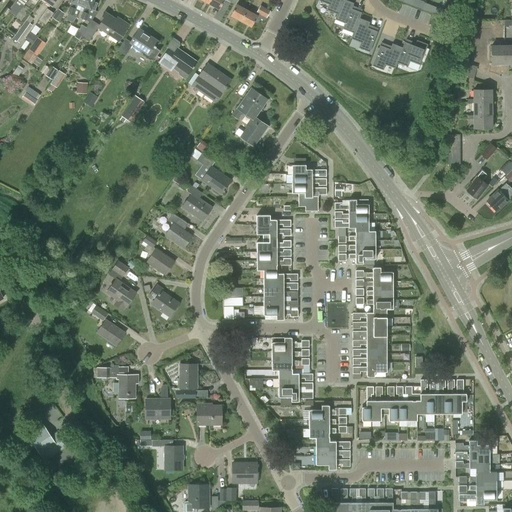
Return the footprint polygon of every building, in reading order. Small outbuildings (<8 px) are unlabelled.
[(18,0),(16,4),(22,8),(28,0),(18,0)] [(68,13),(76,16),(82,0),(69,0),(72,1),(68,13)] [(87,20),(89,22),(96,11),(90,9),(93,0),(82,0),(76,16),(76,17),(79,10),(82,12),(80,18),(87,20)] [(210,0),(208,4),(219,10),(224,0),(225,0),(230,3),(231,0),(210,0)] [(319,0),(319,1),(329,5),(327,10),(337,14),(342,0),(319,0)] [(337,14),(335,20),(345,24),(343,29),(353,33),(359,18),(362,13),(361,13),(352,9),(353,6),(354,3),(344,0),(342,0),(337,14)] [(230,16),(240,22),(246,11),(236,5),(230,16)] [(246,11),(240,22),(251,27),(254,22),(257,24),(260,19),(264,21),(266,19),(270,11),(260,6),(257,12),(254,11),(252,14),(246,11)] [(53,13),(47,9),(39,20),(45,24),(53,13)] [(58,9),(52,17),(58,22),(65,13),(58,9)] [(103,19),(98,28),(119,41),(129,25),(121,20),(120,22),(105,12),(101,18),(103,19)] [(29,16),(13,38),(19,43),(32,25),(30,24),(31,22),(29,21),(32,18),(29,16)] [(353,33),(351,39),(361,42),(358,48),(370,52),(377,32),(377,31),(367,28),(369,25),(370,22),(359,18),(353,33)] [(33,31),(38,34),(42,28),(37,25),(33,31)] [(154,59),(156,58),(160,52),(153,47),(157,41),(139,29),(130,42),(125,39),(117,51),(125,56),(132,44),(142,50),(142,53),(143,55),(145,57),(147,58),(149,59),(151,59),(154,59)] [(37,36),(30,32),(25,39),(32,43),(37,36)] [(403,48),(397,63),(408,67),(410,61),(420,65),(421,62),(426,48),(428,44),(416,40),(416,43),(414,46),(405,42),(404,42),(402,48),(403,48)] [(33,43),(28,49),(35,54),(40,48),(33,43)] [(380,45),(372,66),(383,70),(385,65),(395,69),(397,63),(403,48),(402,48),(392,44),(391,46),(390,49),(380,46),(380,45)] [(504,65),(504,46),(491,47),(491,65),(504,65)] [(179,75),(185,79),(188,74),(196,62),(178,49),(175,52),(168,48),(158,63),(171,72),(173,69),(178,73),(179,75)] [(23,58),(35,66),(40,59),(28,50),(23,58)] [(465,58),(461,69),(475,74),(477,67),(467,64),(469,59),(465,58)] [(231,80),(207,64),(198,77),(192,87),(215,103),(221,93),(231,80)] [(46,76),(52,80),(58,71),(52,66),(46,76)] [(475,74),(461,69),(458,81),(464,82),(466,76),(474,79),(475,74)] [(47,89),(51,92),(55,87),(57,88),(65,75),(59,70),(47,89)] [(76,93),(87,94),(87,83),(77,83),(76,93)] [(40,95),(28,87),(25,91),(37,99),(40,95)] [(237,120),(242,114),(252,121),(240,138),(253,148),(268,127),(255,118),(267,101),(250,89),(232,116),(237,120)] [(473,103),(491,104),(491,90),(473,91),(473,99),(467,99),(467,103),(473,103)] [(37,101),(25,93),(22,97),(33,106),(37,101)] [(134,117),(144,102),(135,96),(123,115),(128,118),(130,115),(134,117)] [(467,115),(467,116),(492,116),(491,104),(473,103),(474,115),(467,115)] [(453,106),(451,115),(456,116),(459,108),(453,106)] [(492,116),(467,116),(467,119),(474,119),(474,129),(492,129),(492,116)] [(490,143),(480,154),(487,160),(497,149),(490,143)] [(169,155),(176,160),(183,150),(176,145),(169,155)] [(197,160),(207,167),(212,160),(195,148),(192,151),(197,154),(196,155),(199,157),(197,160)] [(511,164),(509,162),(501,170),(506,175),(511,169),(511,164)] [(292,165),(292,174),(305,174),(305,179),(312,179),(312,175),(318,175),(318,177),(326,177),(326,170),(305,170),(305,165),(292,165)] [(201,181),(220,195),(230,182),(210,168),(201,181)] [(476,177),(472,182),(473,183),(467,192),(473,196),(473,198),(474,199),(476,199),(477,200),(488,186),(482,182),(487,176),(482,171),(477,178),(476,177)] [(292,174),(292,183),(305,183),(305,188),(312,188),(312,184),(318,184),(318,186),(326,186),(326,179),(312,179),(305,179),(305,174),(292,174)] [(172,180),(178,184),(181,179),(176,175),(172,180)] [(493,178),(488,184),(492,188),(497,182),(493,178)] [(298,194),(298,197),(312,197),(312,193),(318,193),(318,195),(326,195),(326,188),(312,188),(305,188),(305,183),(292,183),(292,194),(298,194)] [(511,191),(511,190),(506,184),(487,202),(496,212),(508,201),(505,198),(511,191)] [(335,187),(335,197),(341,196),(342,192),(344,192),(344,187),(335,187)] [(182,208),(202,222),(211,209),(198,200),(201,195),(191,188),(187,193),(190,196),(182,208)] [(312,197),(298,197),(298,207),(305,207),(305,211),(318,211),(317,197),(312,197)] [(334,210),(348,210),(355,210),(355,214),(368,214),(368,205),(368,200),(356,200),(348,200),(348,203),(348,206),(342,206),(342,203),(334,203),(334,210)] [(334,212),(334,219),(348,219),(355,219),(355,223),(368,223),(368,214),(355,214),(355,210),(348,210),(348,214),(342,214),(342,212),(334,212)] [(172,214),(168,220),(173,224),(172,225),(165,236),(183,249),(191,237),(182,232),(187,224),(172,214)] [(256,216),(256,225),(269,225),(269,230),(276,230),(276,225),(283,225),(283,227),(290,227),(290,220),(276,220),(270,220),(269,216),(256,216)] [(355,228),(355,232),(368,232),(368,223),(355,223),(355,219),(348,219),(348,223),(342,223),(342,221),(334,221),(334,228),(348,228),(355,228)] [(262,235),(262,239),(276,239),(276,234),(283,234),(283,236),(290,236),(290,230),(276,230),(269,230),(269,225),(256,225),(256,235),(262,235)] [(355,241),(355,245),(362,245),(362,240),(375,240),(375,232),(368,232),(355,232),(355,236),(349,237),(349,241),(355,241)] [(147,235),(143,241),(147,244),(152,248),(157,242),(147,235)] [(256,243),(256,252),(269,252),(269,248),(276,248),(291,248),(291,241),(282,241),(282,244),(276,244),(276,239),(262,239),(262,243),(256,243)] [(355,250),(355,255),(362,255),(362,250),(375,249),(375,240),(362,240),(362,245),(355,245),(349,245),(349,250),(355,250)] [(256,252),(256,261),(269,261),(269,257),(276,257),(291,257),(291,250),(283,250),(283,252),(276,253),(276,248),(269,248),(269,252),(256,252)] [(355,255),(349,255),(349,259),(355,259),(355,264),(363,264),(363,260),(375,260),(375,249),(362,250),(362,255),(355,255)] [(152,255),(146,263),(164,276),(173,263),(155,250),(152,255)] [(256,271),(262,271),(277,271),(277,266),(291,266),(291,259),(283,259),(283,262),(276,262),(276,257),(269,257),(269,261),(256,261),(256,271)] [(118,260),(112,270),(122,277),(129,268),(118,260)] [(366,278),(372,278),(379,278),(379,282),(392,282),(392,272),(380,273),(380,268),(372,268),(372,273),(366,273),(366,278)] [(262,271),(263,279),(276,279),(276,284),(283,284),(283,279),(289,279),(289,282),(298,282),(297,275),(277,275),(277,271),(262,271)] [(366,287),(372,287),(379,287),(380,291),(392,291),(392,282),(379,282),(379,278),(372,278),(372,282),(366,283),(366,287)] [(263,279),(263,288),(276,288),(276,293),(283,293),(283,288),(289,288),(289,291),(297,290),(297,284),(283,284),(276,284),(276,279),(263,279)] [(115,281),(106,294),(116,301),(113,305),(122,311),(125,307),(126,308),(135,294),(118,283),(115,281)] [(155,287),(148,299),(153,302),(151,305),(169,318),(178,304),(160,293),(161,291),(155,287)] [(226,292),(230,292),(230,297),(240,296),(240,287),(226,288),(226,292)] [(366,291),(366,296),(372,295),(380,295),(380,300),(392,300),(392,291),(380,291),(379,287),(372,287),(372,291),(366,291)] [(263,288),(263,297),(276,297),(277,302),(283,302),(283,298),(289,298),(289,300),(297,300),(297,293),(283,293),(276,293),(276,288),(263,288)] [(373,305),(373,309),(386,309),(386,310),(392,310),(392,309),(398,309),(398,306),(400,304),(398,303),(398,300),(392,300),(380,300),(380,295),(372,295),(372,300),(366,300),(366,305),(373,305)] [(243,302),(243,297),(225,297),(226,306),(237,306),(237,302),(243,302)] [(263,297),(263,306),(277,306),(277,311),(283,311),(283,307),(290,307),(290,309),(297,309),(297,302),(283,302),(277,302),(276,297),(263,297)] [(88,311),(103,321),(107,313),(93,304),(88,311)] [(277,306),(263,306),(263,317),(264,317),(264,320),(276,320),(276,321),(283,321),(283,315),(290,315),(290,317),(297,317),(297,311),(283,311),(277,311),(277,306)] [(366,318),(366,322),(366,323),(373,323),(373,318),(386,318),(386,310),(386,309),(373,309),(373,314),(352,314),(352,320),(359,320),(359,318),(366,318)] [(366,327),(366,332),(373,332),(373,327),(386,327),(386,318),(373,318),(373,323),(366,323),(366,322),(352,323),(352,330),(359,330),(359,327),(366,327)] [(96,333),(115,347),(124,334),(105,321),(96,333)] [(366,336),(366,341),(373,341),(373,336),(386,336),(386,327),(373,327),(373,332),(366,332),(352,332),(352,339),(359,339),(359,336),(366,336)] [(366,345),(366,349),(366,350),(373,349),(373,344),(386,345),(386,336),(373,336),(373,341),(366,341),(352,341),(352,347),(360,347),(360,345),(366,345)] [(271,338),(271,352),(284,352),(284,348),(291,348),(298,348),(298,343),(291,343),(291,338),(283,338),(271,338)] [(366,354),(366,359),(373,359),(373,354),(386,354),(386,345),(373,344),(373,349),(366,350),(366,349),(352,350),(352,357),(360,357),(360,354),(366,354)] [(271,352),(271,361),(284,360),(284,357),(291,357),(298,357),(298,352),(291,352),(291,348),(284,348),(284,352),(271,352)] [(366,363),(366,367),(366,368),(374,367),(373,363),(386,363),(386,354),(373,354),(373,359),(366,359),(352,359),(352,365),(360,365),(360,363),(366,363)] [(271,371),(278,371),(278,370),(292,370),(292,366),(298,366),(298,361),(292,361),(291,357),(284,357),(284,360),(271,361),(271,371)] [(366,368),(366,367),(352,368),(352,374),(360,374),(360,373),(367,373),(367,378),(374,378),(374,373),(387,373),(386,363),(373,363),(374,367),(366,368)] [(97,368),(97,378),(116,378),(116,380),(118,380),(119,400),(135,400),(134,385),(138,385),(137,376),(118,376),(118,365),(110,365),(110,368),(97,368)] [(179,366),(179,390),(197,389),(196,366),(179,366)] [(278,371),(278,379),(291,379),(291,383),(298,383),(298,379),(305,379),(305,381),(312,381),(312,374),(298,375),(298,374),(292,374),(292,370),(278,370),(278,371)] [(278,379),(278,387),(291,387),(291,392),(298,392),(298,387),(304,387),(304,390),(312,390),(312,383),(298,383),(291,383),(291,379),(278,379)] [(438,380),(438,394),(438,401),(434,401),(434,415),(443,415),(443,402),(447,401),(447,394),(443,394),(443,388),(445,388),(445,380),(438,380)] [(447,381),(447,394),(447,401),(443,402),(443,415),(452,415),(452,401),(456,401),(456,394),(452,394),(452,388),(454,388),(454,380),(447,381)] [(456,380),(456,394),(456,401),(452,401),(452,415),(461,414),(461,402),(466,402),(466,394),(461,394),(461,388),(463,388),(463,380),(456,380)] [(416,401),(416,415),(425,415),(425,402),(429,402),(429,394),(425,394),(425,388),(427,388),(427,381),(420,381),(420,395),(420,401),(416,401)] [(429,381),(429,394),(429,402),(425,402),(425,415),(434,415),(434,401),(438,401),(438,394),(434,394),(433,388),(436,388),(436,381),(429,381)] [(291,387),(278,387),(278,398),(291,398),(291,402),(298,402),(298,396),(305,396),(305,399),(312,399),(312,392),(298,392),(291,392),(291,387)] [(376,402),(375,402),(371,402),(371,395),(373,395),(373,387),(366,388),(366,402),(366,408),(361,408),(361,422),(371,422),(371,409),(376,409),(376,402)] [(375,388),(375,402),(376,402),(376,409),(371,409),(371,422),(380,421),(380,415),(385,415),(385,401),(380,401),(380,395),(382,395),(382,387),(375,388)] [(389,401),(385,401),(385,415),(389,415),(389,421),(399,421),(398,408),(393,408),(393,401),(394,401),(393,387),(387,387),(387,395),(389,395),(389,401)] [(393,401),(393,408),(398,408),(399,421),(408,421),(408,408),(402,408),(402,401),(403,401),(402,387),(396,387),(396,395),(398,395),(398,401),(394,401),(393,401)] [(403,401),(402,408),(408,408),(408,421),(417,421),(416,415),(416,401),(420,401),(420,395),(412,395),(412,387),(405,387),(405,395),(407,395),(407,401),(403,401)] [(175,390),(175,399),(195,399),(195,390),(175,390)] [(145,420),(168,420),(168,400),(145,400),(145,420)] [(205,407),(205,406),(196,405),(196,425),(220,426),(220,407),(205,407)] [(307,411),(307,420),(321,420),(321,416),(328,416),(335,416),(335,415),(346,415),(346,408),(335,408),(335,412),(328,412),(328,406),(320,406),(320,411),(307,411)] [(307,420),(308,429),(321,429),(321,425),(328,425),(335,425),(335,420),(328,420),(328,416),(321,416),(321,420),(307,420)] [(28,451),(33,458),(31,459),(36,466),(44,461),(65,448),(56,433),(51,437),(40,422),(18,437),(27,451),(34,446),(34,447),(28,451)] [(308,439),(315,439),(329,438),(329,434),(335,434),(335,429),(328,430),(328,425),(321,425),(321,429),(308,429),(308,439)] [(315,439),(315,447),(329,447),(329,452),(336,452),(336,447),(342,447),(342,450),(350,450),(349,442),(335,443),(335,442),(329,442),(329,438),(315,439)] [(455,451),(469,451),(469,450),(476,450),(477,455),(489,455),(489,446),(477,446),(477,442),(469,442),(469,446),(463,446),(463,444),(455,444),(455,451)] [(181,447),(165,447),(165,471),(181,471),(181,447)] [(315,447),(315,456),(329,456),(329,461),(336,461),(336,456),(342,456),(342,459),(349,458),(349,452),(336,452),(329,452),(329,447),(315,447)] [(455,459),(469,459),(477,459),(477,464),(489,464),(489,463),(496,463),(496,455),(489,455),(477,455),(476,450),(469,450),(469,451),(469,455),(463,455),(463,453),(455,453),(455,459)] [(329,456),(315,456),(316,466),(328,466),(328,470),(336,470),(336,465),(342,465),(342,468),(350,467),(350,461),(336,461),(329,461),(329,456)] [(476,469),(476,473),(489,473),(489,472),(489,464),(477,464),(477,459),(469,459),(469,464),(463,464),(463,462),(455,462),(455,469),(469,469),(476,469)] [(256,464),(232,464),(232,484),(256,484),(256,464)] [(476,482),(476,486),(483,486),(483,482),(496,482),(496,472),(489,472),(489,473),(476,473),(476,477),(469,477),(469,482),(476,482)] [(476,491),(476,495),(476,496),(483,495),(483,491),(496,491),(496,482),(483,482),(483,486),(476,486),(469,486),(469,491),(476,491)] [(208,509),(208,485),(188,486),(188,501),(185,501),(182,504),(183,511),(182,511),(195,511),(196,511),(196,509),(208,509)] [(226,489),(226,500),(236,500),(236,488),(227,488),(227,489),(226,489)] [(342,511),(343,511),(338,511),(338,504),(338,490),(331,490),(331,498),(334,498),(334,504),(329,504),(329,511),(326,511),(342,511)] [(342,511),(351,511),(352,511),(347,511),(347,504),(347,490),(340,490),(341,498),(343,498),(343,504),(338,504),(338,511),(343,511),(342,511)] [(351,511),(360,511),(361,511),(356,511),(356,504),(356,490),(349,490),(349,498),(351,498),(351,504),(347,504),(347,511),(352,511),(351,511)] [(360,511),(369,511),(370,511),(365,511),(365,504),(365,490),(358,490),(358,498),(361,498),(361,504),(356,504),(356,511),(361,511),(360,511)] [(365,504),(365,511),(370,511),(369,511),(378,511),(379,511),(374,511),(374,504),(374,498),(374,490),(367,490),(367,498),(369,498),(369,504),(365,504)] [(374,504),(374,511),(379,511),(378,511),(387,511),(388,511),(383,511),(383,504),(383,490),(376,490),(376,497),(376,498),(378,498),(379,504),(374,504)] [(383,504),(383,511),(388,511),(387,511),(396,511),(397,510),(392,510),(392,490),(385,490),(385,497),(388,497),(388,504),(383,504)] [(476,496),(476,495),(469,495),(458,495),(458,502),(466,502),(466,500),(469,499),(469,500),(476,500),(476,505),(484,505),(484,501),(496,501),(496,491),(483,491),(483,495),(476,496)] [(437,511),(438,510),(435,510),(432,510),(432,506),(435,506),(435,500),(428,500),(428,503),(428,510),(427,511),(437,511)] [(242,510),(258,510),(258,501),(242,501),(242,510)] [(396,511),(410,511),(410,510),(405,510),(405,503),(401,503),(401,510),(397,510),(396,511)] [(410,503),(410,510),(410,511),(418,511),(419,510),(415,510),(415,503),(410,503)] [(427,511),(428,510),(423,510),(423,503),(418,503),(419,510),(418,511),(427,511)]
